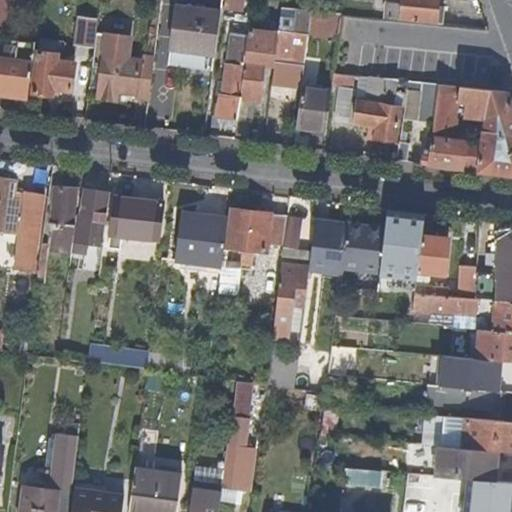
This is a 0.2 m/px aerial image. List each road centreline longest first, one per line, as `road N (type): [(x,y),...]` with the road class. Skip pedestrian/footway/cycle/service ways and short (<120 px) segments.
road 1 (residential): [(511,200),(0,133)]
road 2 (unknown): [(511,37),(346,30)]
